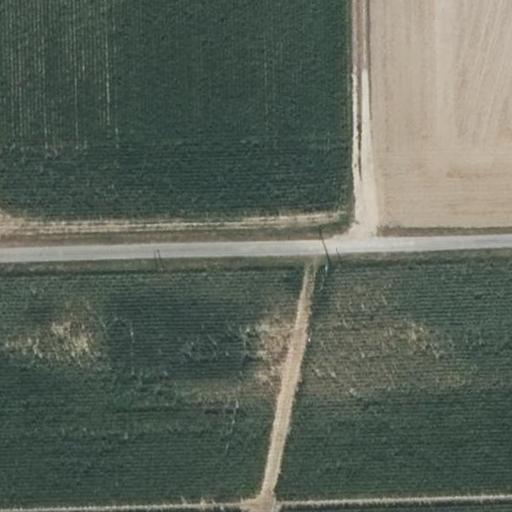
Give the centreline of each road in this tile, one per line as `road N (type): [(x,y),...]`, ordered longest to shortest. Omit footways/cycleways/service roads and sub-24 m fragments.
road 1 (unclassified): [(0,255),(511,241)]
road 2 (track): [(355,245),(351,0)]
